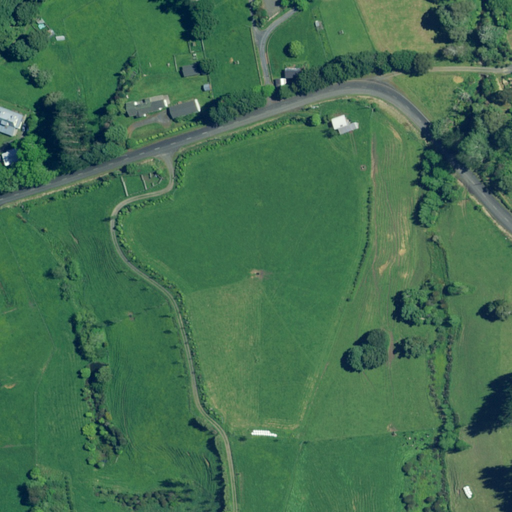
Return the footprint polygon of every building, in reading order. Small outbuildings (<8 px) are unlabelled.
[(200,74),(198,64),(184,67),(186,77),(200,74)] [(168,109),(166,100),(147,104),(146,100),(130,103),(133,117),(139,116),(139,118),(147,116),(147,114),(168,109)] [(199,112),(196,100),(171,108),(174,119),(199,112)] [(25,116),(1,107),(0,110),(0,130),(13,135),(16,127),(21,129),(25,116)] [(351,125),(348,115),(335,120),(338,130),(341,129),(342,135),(359,129),(357,123),(351,125)] [(25,166),(19,147),(7,151),(13,170),(25,166)] [(215,407),(212,395),(210,396),(209,394),(205,395),(208,408),(215,407)] [(220,394),(213,396),(216,406),(222,405),(220,394)]
